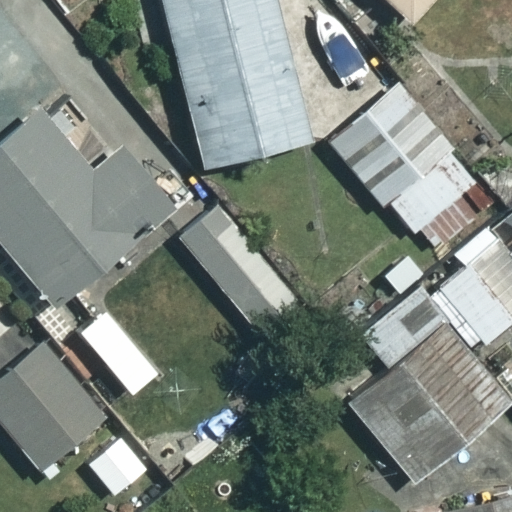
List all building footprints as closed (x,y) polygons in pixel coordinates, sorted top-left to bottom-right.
[(294,133),(255,0),(141,0),(189,164),(294,133)] [(372,0),(393,19),(409,0),(372,0)] [(511,31),(511,0),(463,0),(457,6),(494,48),(511,31)] [(407,227),(428,252),(474,214),(453,189),(465,178),(380,78),(312,135),(397,236),(407,227)] [(75,172),(15,106),(0,120),(0,258),(42,305),(156,203),(104,146),(75,172)] [(196,189),(160,148),(135,170),(171,211),(196,189)] [(511,191),(481,219),(508,250),(511,246),(511,191)] [(290,305),(199,198),(160,232),(251,338),(290,305)] [(511,305),(511,272),(476,229),(347,336),(376,370),(335,404),(398,480),(495,399),(456,352),(511,305)] [(90,410),(26,339),(0,362),(0,434),(28,466),(90,410)] [(143,511),(167,494),(114,427),(86,449),(109,478),(79,501),(86,511),(143,511)] [(511,511),(511,479),(412,511),(511,511)]
